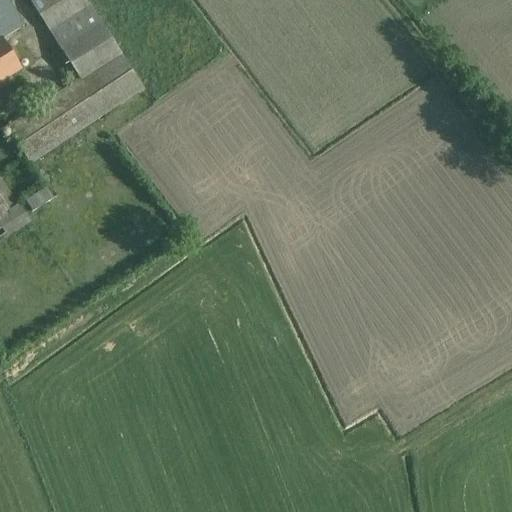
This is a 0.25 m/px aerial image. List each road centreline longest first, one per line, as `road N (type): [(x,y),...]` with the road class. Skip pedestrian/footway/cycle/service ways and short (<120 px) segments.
road 1 (track): [(386,0),(511,164)]
road 2 (track): [(409,445),(511,380)]
